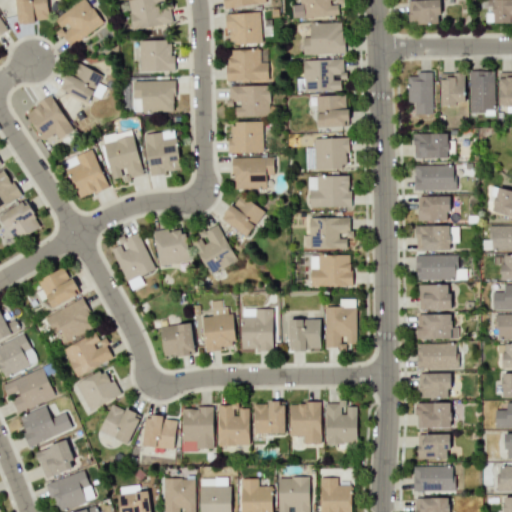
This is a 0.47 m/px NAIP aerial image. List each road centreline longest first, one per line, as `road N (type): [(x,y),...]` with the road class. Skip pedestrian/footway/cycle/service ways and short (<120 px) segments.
road 1 (residential): [(386,376),(151,382),(76,233),(0,113)]
road 2 (tertiary): [(381,511),(384,215),(374,0)]
road 3 (residential): [(76,233),(120,210),(199,195),(196,0)]
road 4 (residential): [(511,44),(377,48)]
